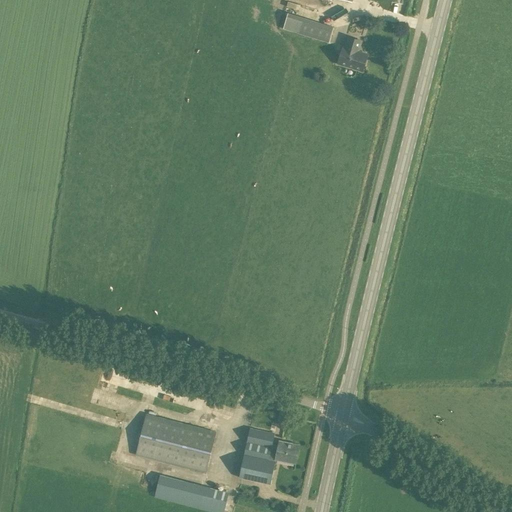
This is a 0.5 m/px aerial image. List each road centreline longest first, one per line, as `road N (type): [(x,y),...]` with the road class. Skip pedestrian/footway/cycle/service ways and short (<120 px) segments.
road 1 (primary): [(342,413),(445,0)]
road 2 (unclassified): [(325,407),(0,313)]
road 3 (unclassified): [(342,413),(511,510)]
